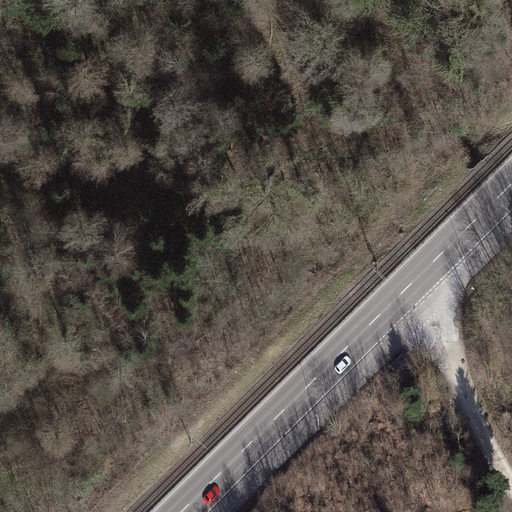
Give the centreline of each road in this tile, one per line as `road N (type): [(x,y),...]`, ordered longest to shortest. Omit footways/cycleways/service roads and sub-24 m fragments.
road 1 (primary): [(511,184),(183,511)]
road 2 (track): [(402,293),(439,330),(511,485)]
